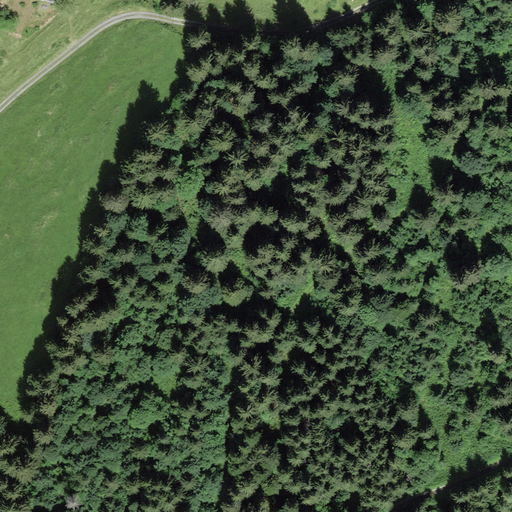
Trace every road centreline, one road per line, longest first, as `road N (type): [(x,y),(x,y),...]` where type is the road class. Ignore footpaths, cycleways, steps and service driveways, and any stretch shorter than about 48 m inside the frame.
road 1 (track): [(0,112),(127,16),(290,34),(375,0)]
road 2 (track): [(511,456),(389,511)]
